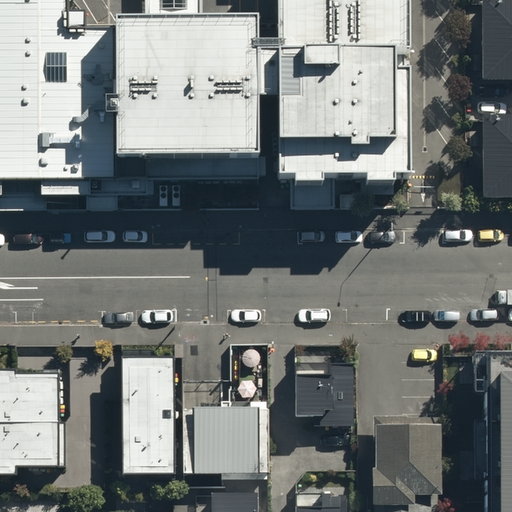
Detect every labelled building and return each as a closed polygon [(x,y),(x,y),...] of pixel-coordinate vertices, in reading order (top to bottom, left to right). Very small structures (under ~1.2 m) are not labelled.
[(146,0),(147,23),(118,23),(69,24),(69,0),(0,0),(0,196),(120,196),(120,161),(260,160),(260,105),(278,105),(278,181),(294,180),(294,188),(322,188),(322,180),(365,180),(365,188),(394,188),(394,179),(410,179),(408,0),(279,0),(280,59),(258,60),(257,24),(218,24),(206,24),(205,0),(146,0)] [(511,0),(483,1),(483,82),(511,82),(511,0)] [(511,115),(483,116),(483,198),(511,197),(511,115)] [(511,511),(511,354),(479,355),(480,511),(511,511)] [(181,476),(178,360),(125,361),(125,475),(181,476)] [(357,365),(295,366),(296,418),(322,418),(322,427),(358,426),(357,365)] [(66,372),(0,372),(0,476),(15,477),(15,469),(66,469),(66,372)] [(267,476),(268,413),(184,413),(184,476),(267,476)] [(437,511),(438,421),(378,420),(377,511),(437,511)] [(256,511),(257,495),(211,496),(210,511),(256,511)] [(323,509),(297,508),(297,511),(346,511),(346,500),(323,500),(323,509)]
